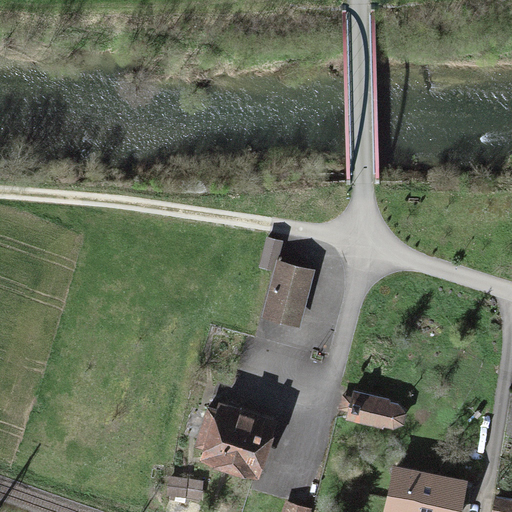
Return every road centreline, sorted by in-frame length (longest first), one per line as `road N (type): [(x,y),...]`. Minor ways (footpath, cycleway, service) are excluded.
road 1 (track): [(0,194),(251,218),(355,245)]
road 2 (residential): [(357,189),(355,245),(511,292)]
road 3 (unclassified): [(357,189),(357,0)]
